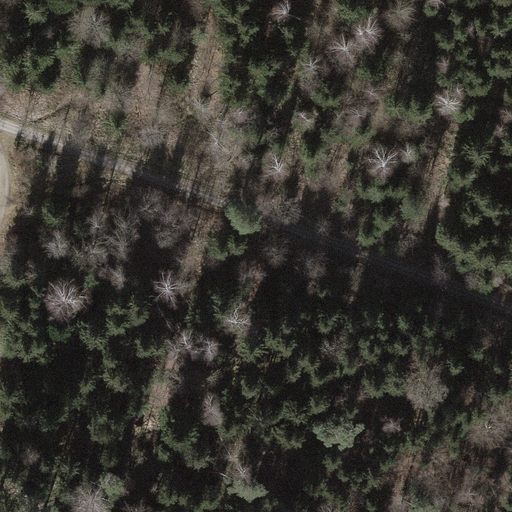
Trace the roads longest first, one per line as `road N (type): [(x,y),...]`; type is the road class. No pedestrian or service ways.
road 1 (track): [(0,125),(511,304)]
road 2 (track): [(7,210),(49,185),(121,166)]
